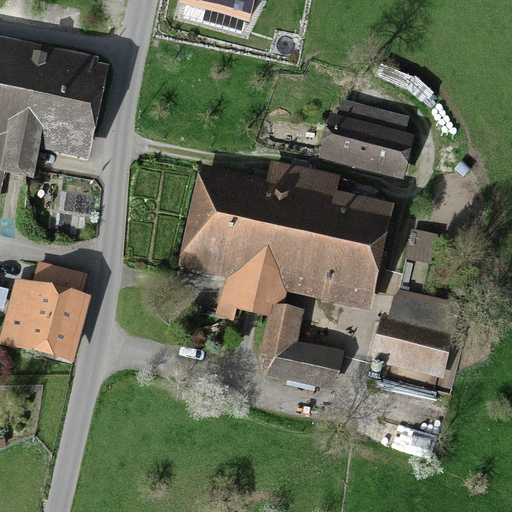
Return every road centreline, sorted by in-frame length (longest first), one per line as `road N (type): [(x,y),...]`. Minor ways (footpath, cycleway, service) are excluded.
road 1 (residential): [(146,0),(113,130),(78,443),(60,511)]
road 2 (track): [(0,27),(133,50)]
